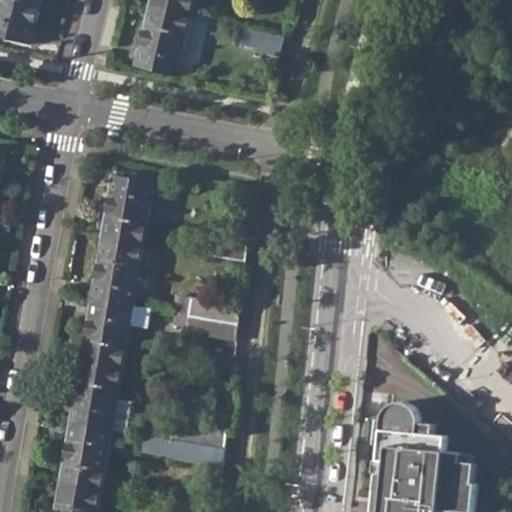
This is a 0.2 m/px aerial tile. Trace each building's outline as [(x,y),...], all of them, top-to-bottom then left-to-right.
[(0,0),(0,34),(31,43),(42,0),(0,0)] [(152,0),(152,5),(193,15),(196,0),(152,0)] [(138,66),(178,75),(193,15),(152,5),(138,66)] [(246,30),(244,47),(285,51),(287,34),(246,30)] [(104,239),(146,246),(157,183),(115,175),(104,239)] [(93,300),(135,307),(146,246),(104,239),(93,300)] [(214,257),(245,262),(247,248),(217,242),(214,257)] [(176,314),(190,315),(193,298),(179,295),(176,314)] [(240,306),(193,298),(190,315),(239,324),(240,306)] [(83,360),(125,367),(135,307),(93,300),(83,360)] [(186,334),(237,342),(239,324),(190,315),(176,314),(174,324),(188,326),(186,334)] [(72,423),(114,429),(125,367),(83,360),(72,423)] [(388,412),(386,419),(386,420),(388,420),(381,461),(386,461),(384,474),(380,473),(375,511),(441,511),(442,510),(443,503),(455,505),(455,511),(458,511),(476,511),(479,484),(476,483),(478,463),(464,462),(465,453),(448,452),(450,436),(436,435),(437,425),(422,423),(420,411),(413,404),(402,402),(394,405),(388,412)] [(177,440),(226,448),(228,429),(180,421),(177,440)] [(61,483),(104,490),(114,429),(72,423),(61,483)] [(173,458),(224,467),(226,448),(177,440),(173,458)] [(56,511),(99,511),(104,490),(61,483),(56,511)] [(442,510),(455,511),(455,505),(443,503),(442,510)]
